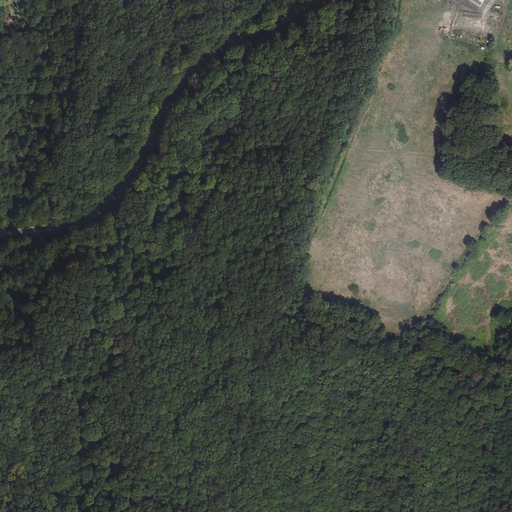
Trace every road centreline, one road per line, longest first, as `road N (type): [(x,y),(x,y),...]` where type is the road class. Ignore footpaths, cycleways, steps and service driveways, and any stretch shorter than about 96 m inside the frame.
road 1 (track): [(228,511),(250,402),(398,0)]
road 2 (secondary): [(0,234),(72,224),(108,203),(185,69),(310,0)]
